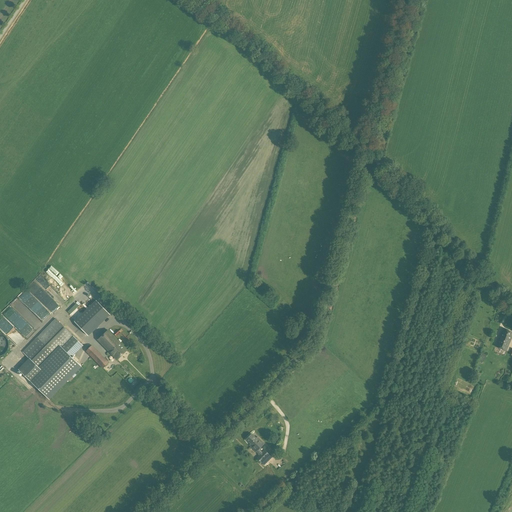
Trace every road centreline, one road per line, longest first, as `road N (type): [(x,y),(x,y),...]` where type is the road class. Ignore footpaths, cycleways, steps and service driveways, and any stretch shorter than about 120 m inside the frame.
road 1 (unclassified): [(143,511),(310,341),(406,0)]
road 2 (track): [(511,307),(365,152),(260,51),(193,0)]
road 3 (track): [(378,402),(262,511)]
